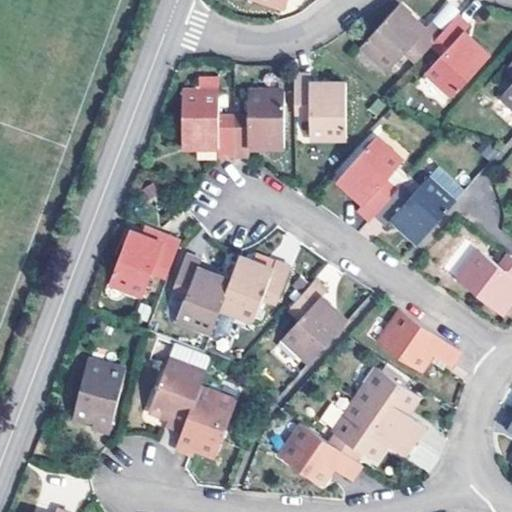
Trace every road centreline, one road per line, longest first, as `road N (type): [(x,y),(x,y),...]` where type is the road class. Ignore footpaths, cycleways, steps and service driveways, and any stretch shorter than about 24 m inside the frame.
road 1 (unclassified): [(171,17),(0,464)]
road 2 (residential): [(509,356),(252,185)]
road 3 (residential): [(349,0),(316,31),(274,44),(211,39),(171,17)]
road 4 (residential): [(482,481),(471,441),(479,405),(509,356)]
